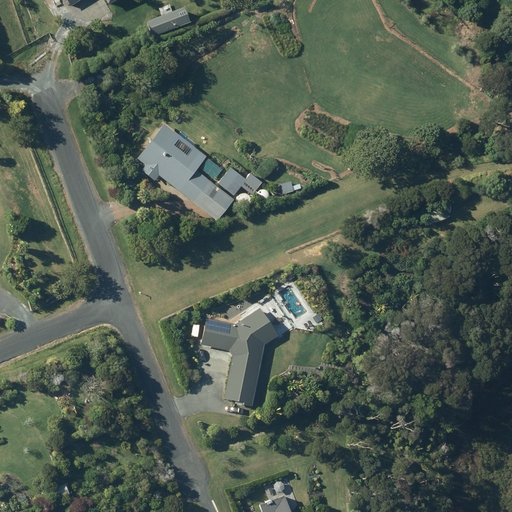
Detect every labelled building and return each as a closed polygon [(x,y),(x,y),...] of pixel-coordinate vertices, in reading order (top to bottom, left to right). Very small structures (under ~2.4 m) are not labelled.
[(191,22),(185,7),(146,21),(152,36),(191,22)] [(144,166),(140,172),(153,182),(157,177),(194,204),(210,183),(194,172),(205,157),(162,125),(136,160),(144,166)] [(217,184),(233,196),(239,189),(250,196),(256,188),(229,168),(217,184)] [(291,180),(278,184),(282,195),(295,191),(291,180)] [(263,186),(254,197),(265,205),(274,194),(263,186)] [(243,401),(242,404),(251,405),(263,344),(277,334),(258,308),(235,324),(205,318),(200,344),(228,350),(232,355),(223,397),(243,401)] [(243,406),(227,404),(226,413),(242,415),(243,406)] [(65,483),(50,489),(54,499),(69,493),(65,483)] [(291,511),(284,494),(259,504),(262,511),(291,511)]
